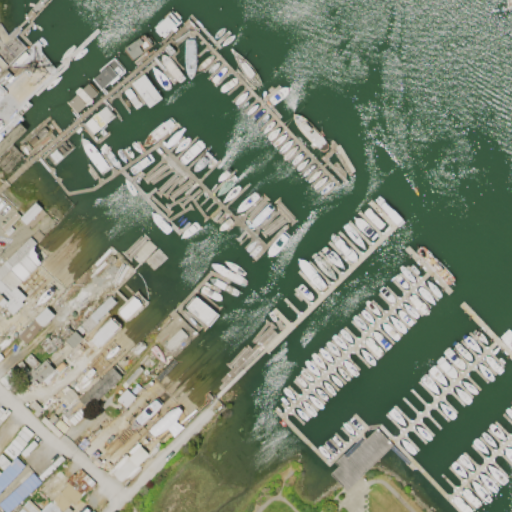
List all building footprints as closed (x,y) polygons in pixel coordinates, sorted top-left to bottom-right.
[(41,208),(35,202),(19,217),(25,224),(41,208)] [(114,313),(122,322),(145,300),(137,291),(114,313)] [(115,302),(109,295),(85,318),(91,324),(115,302)] [(53,314),(45,306),(17,335),(26,343),(53,314)] [(82,337),(74,330),(65,340),(72,347),(82,337)] [(36,375),(41,381),(54,370),(49,364),(36,375)] [(78,400),(88,409),(120,375),(110,365),(78,400)] [(127,407),(134,395),(123,388),(116,400),(127,407)] [(125,453),(108,469),(121,483),(149,456),(137,443),(126,454),(125,453)] [(0,471),(0,490),(24,465),(14,456),(0,471)] [(26,511),(20,506),(27,498),(39,510),(49,500),(49,501),(66,484),(64,482),(66,481),(65,479),(72,472),(73,474),(80,467),(95,483),(88,490),(86,489),(81,494),(81,495),(72,504),(70,503),(67,506),(71,510),(68,511),(26,511)] [(6,511),(40,481),(31,472),(0,501),(0,505),(6,511)]
